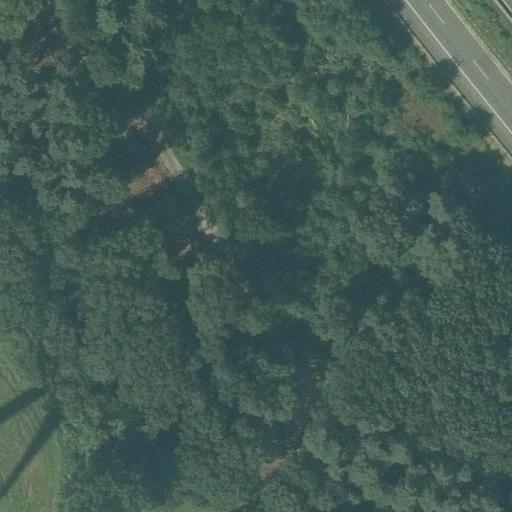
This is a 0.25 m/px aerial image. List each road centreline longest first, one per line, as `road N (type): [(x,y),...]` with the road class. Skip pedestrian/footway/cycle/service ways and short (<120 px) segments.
road 1 (residential): [(299,511),(279,361),(263,320),(181,180),(55,0)]
road 2 (track): [(276,353),(511,443)]
road 3 (motorway): [(404,0),(511,136)]
